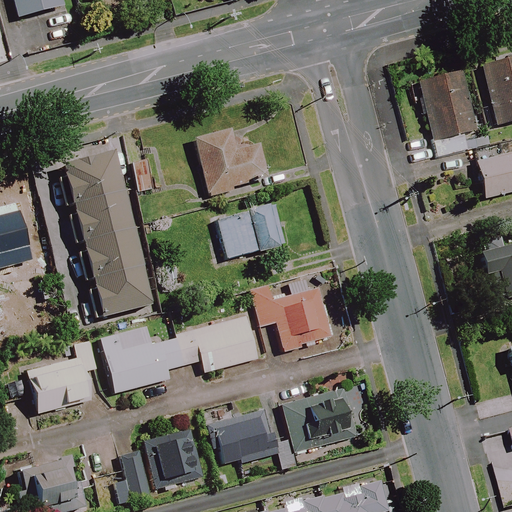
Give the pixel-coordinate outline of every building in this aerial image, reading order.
[(61,9),(58,0),(8,0),(14,21),(61,9)] [(69,39),(66,23),(43,26),(45,42),(69,39)] [(511,51),(473,63),(492,129),(511,123),(511,51)] [(471,134),(458,76),(415,86),(433,161),(462,154),(458,137),(471,134)] [(233,154),(227,133),(189,143),(205,198),(264,181),(255,148),(233,154)] [(87,288),(88,293),(81,294),(89,324),(95,322),(150,308),(111,156),(57,170),(59,181),(52,182),(60,211),(67,210),(69,217),(62,219),(70,251),(77,249),(78,255),(72,257),(80,289),(87,288)] [(511,157),(473,168),(482,202),(511,194),(511,157)] [(145,162),(129,164),(134,195),(149,193),(145,162)] [(0,270),(31,262),(16,205),(0,209),(0,270)] [(280,248),(270,211),(213,226),(223,263),(280,248)] [(511,299),(511,245),(474,255),(481,280),(494,276),(501,303),(511,299)] [(287,278),(284,262),(254,268),(257,283),(287,278)] [(180,286),(173,269),(154,277),(161,294),(180,286)] [(56,300),(52,280),(37,284),(41,304),(56,300)] [(327,342),(312,289),(250,306),(256,329),(270,325),(279,355),(327,342)] [(253,362),(243,321),(116,355),(112,338),(96,343),(110,397),(166,383),(163,373),(196,364),(199,376),(253,362)] [(72,348),(75,362),(22,375),(29,402),(58,394),(62,410),(84,404),(80,387),(85,386),(82,375),(97,371),(90,343),(72,348)] [(511,346),(503,349),(511,382),(511,346)] [(351,433),(341,392),(276,408),(287,449),(351,433)] [(207,451),(212,450),(218,471),(274,458),(264,414),(207,428),(202,429),(207,451)] [(188,435),(139,448),(151,493),(200,480),(188,435)] [(133,511),(148,508),(137,459),(117,464),(121,483),(111,486),(116,507),(128,504),(129,511),(133,511)] [(73,511),(79,510),(65,460),(13,475),(23,511),(73,511)] [(393,511),(387,489),(380,491),(378,484),(356,489),(357,493),(348,495),(349,499),(340,501),(338,493),(298,503),(299,507),(293,509),(293,511),(280,511),(279,508),(263,511),(393,511)]
